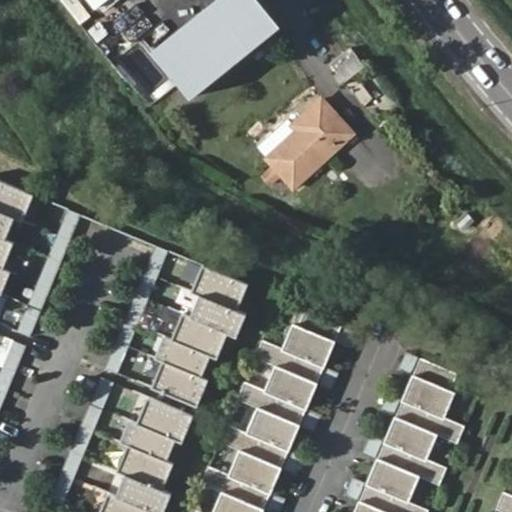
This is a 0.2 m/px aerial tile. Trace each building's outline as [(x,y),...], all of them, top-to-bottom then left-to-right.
[(228,28),(210,41),(221,56),(239,43),(228,28)] [(208,40),(169,65),(178,79),(217,54),(208,40)] [(305,130),(275,156),(300,186),(359,134),(330,98),(300,123),(305,130)] [(30,193),(0,180),(0,212),(13,217),(20,220),(30,193)] [(0,212),(0,238),(4,240),(13,217),(0,212)] [(62,223),(57,234),(70,239),(75,227),(62,223)] [(4,240),(0,238),(0,268),(1,269),(11,243),(4,240)] [(53,245),(48,257),(61,262),(66,250),(53,245)] [(149,261),(144,273),(157,278),(162,266),(149,261)] [(248,284),(205,267),(194,294),(203,298),(237,312),(248,284)] [(43,271),(38,283),(51,288),(55,276),(43,271)] [(140,283),(135,295),(148,300),(152,288),(140,283)] [(34,293),(30,305),(42,309),(47,298),(34,293)] [(237,312),(203,298),(194,320),(227,333),(236,337),(245,315),(237,312)] [(325,363),(341,320),(316,310),(304,305),(297,322),(293,320),(282,345),(325,363)] [(129,309),(124,321),(137,326),(142,314),(129,309)] [(194,320),(185,316),(175,341),(210,357),(217,360),(227,333),(194,320)] [(24,320),(19,331),(32,336),(36,325),(24,320)] [(120,331),(115,343),(127,348),(133,336),(120,331)] [(307,405),(325,363),(282,345),(262,337),(255,355),(275,364),(265,388),(307,405)] [(175,341),(166,338),(156,360),(166,363),(201,378),(210,357),(175,341)] [(9,355),(5,367),(18,372),(22,360),(9,355)] [(109,357),(104,368),(117,374),(122,362),(109,357)] [(439,414),(457,372),(427,359),(421,375),(418,373),(414,384),(409,382),(402,398),(409,401),(439,414)] [(201,378),(166,363),(155,389),(197,407),(207,381),(201,378)] [(1,376),(0,379),(0,389),(9,393),(14,381),(1,376)] [(265,388),(244,379),(237,397),(257,406),(248,429),(281,443),(289,447),(290,447),(307,405),(265,388)] [(94,393),(89,405),(102,410),(106,398),(94,393)] [(193,417),(151,400),(140,426),(175,440),(182,443),(193,417)] [(439,414),(409,401),(403,416),(401,415),(396,425),(392,423),(385,440),(391,443),(422,455),(432,431),(456,442),(464,424),(439,414)] [(85,415),(80,426),(93,432),(98,420),(85,415)] [(248,429),(227,421),(220,439),(240,447),(230,472),(272,489),(289,447),(281,443),(248,429)] [(140,426),(131,422),(122,444),(131,447),(166,462),(175,440),(140,426)] [(74,440),(69,452),(82,458),(87,446),(74,440)] [(422,455),(391,443),(385,458),(383,457),(379,467),(374,465),(367,481),(374,484),(404,497),(414,473),(439,483),(447,466),(422,455)] [(166,462),(131,447),(120,473),(129,477),(162,491),(173,465),(166,462)] [(65,462),(61,474),(73,479),(78,468),(65,462)] [(262,511),(272,489),(230,472),(209,463),(202,481),(222,490),(213,511),(262,511)] [(162,491),(129,477),(120,499),(152,511),(163,511),(171,495),(162,491)] [(404,497),(374,484),(367,500),(365,499),(361,509),(356,507),(354,511),(426,511),(429,507),(404,497)] [(511,511),(511,491),(505,488),(497,506),(511,511)] [(54,489),(49,501),(61,506),(67,494),(54,489)] [(152,511),(120,499),(111,495),(104,511),(152,511)]
